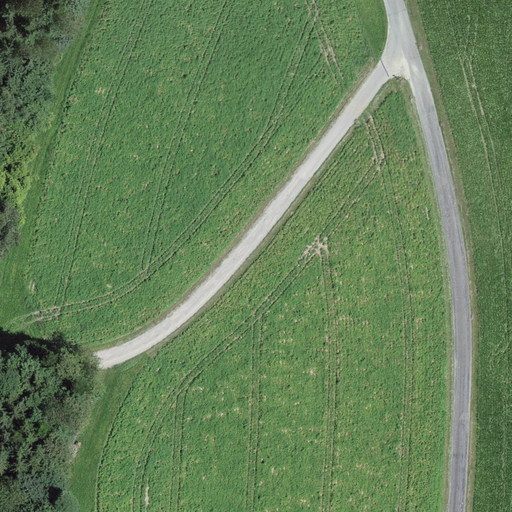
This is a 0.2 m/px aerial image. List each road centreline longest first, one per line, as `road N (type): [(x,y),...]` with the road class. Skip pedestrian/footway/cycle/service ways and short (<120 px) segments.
road 1 (track): [(411,57),(377,79),(173,322),(95,366),(0,366)]
road 2 (unclassified): [(457,511),(465,320),(453,228),(411,57)]
